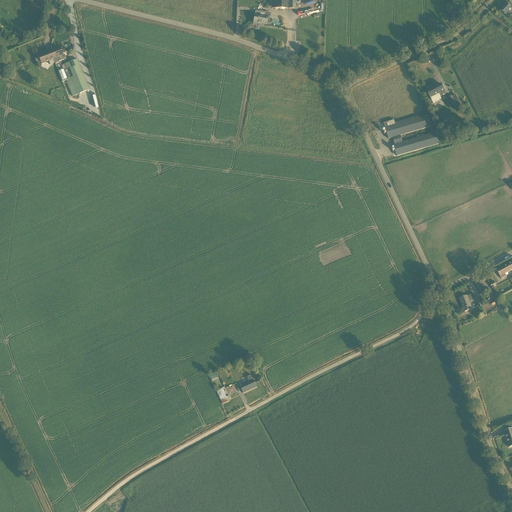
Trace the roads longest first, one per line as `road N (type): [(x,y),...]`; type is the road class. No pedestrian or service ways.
road 1 (unclassified): [(342,90),(286,56),(84,0)]
road 2 (unclassified): [(227,421),(404,331),(437,292)]
road 3 (unclassified): [(437,292),(342,90)]
road 4 (unclassified): [(511,489),(437,292)]
road 5 (unclassified): [(342,90),(446,39),(494,0)]
road 6 (track): [(88,511),(227,421)]
